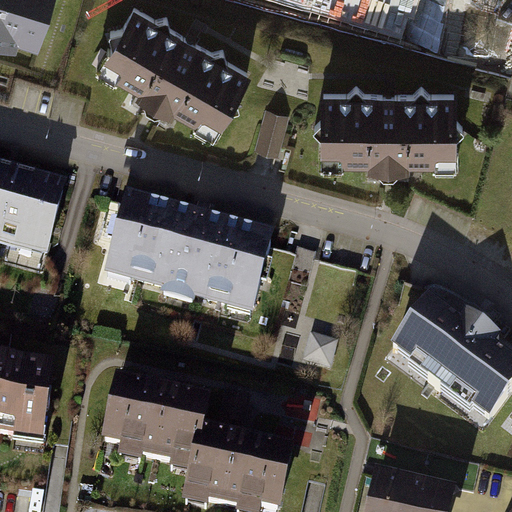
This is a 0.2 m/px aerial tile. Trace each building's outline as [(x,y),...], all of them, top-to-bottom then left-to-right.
[(55,0),(0,0),(0,44),(18,50),(20,42),(40,48),(55,0)] [(278,0),(407,39),(419,0),(278,0)] [(256,76),(138,5),(107,56),(124,66),(125,71),(120,79),(141,91),(138,96),(176,118),(178,114),(200,127),(206,117),(210,117),(226,126),(256,76)] [(457,95),(319,97),(320,156),(340,155),(343,159),(343,169),(368,168),(368,174),(411,173),(411,168),(437,168),(436,156),(440,154),(458,153),(457,95)] [(267,109),(260,150),(285,155),(292,114),(267,109)] [(0,248),(50,262),(70,188),(0,169),(0,248)] [(277,228),(128,188),(105,272),(161,287),(160,290),(194,299),(195,296),(254,311),(277,228)] [(360,275),(324,265),(311,314),(347,324),(360,275)] [(435,305),(397,355),(418,371),(416,374),(474,418),(476,416),(495,430),(511,407),(511,360),(502,354),(507,348),(470,320),(465,327),(435,305)] [(339,342),(312,335),(304,364),(332,371),(339,342)] [(57,369),(0,360),(0,443),(45,451),(57,369)] [(217,404),(118,382),(103,451),(122,455),(120,466),(145,472),(146,465),(173,471),(171,478),(192,482),(185,510),(193,511),(211,511),(212,509),(223,511),(285,511),(298,456),(210,436),(217,404)] [(254,397),(228,391),(221,422),(247,428),(254,397)] [(459,511),(462,499),(380,480),(372,511),(459,511)]
